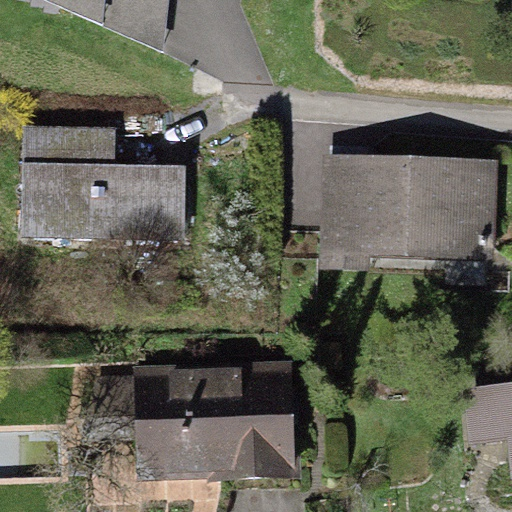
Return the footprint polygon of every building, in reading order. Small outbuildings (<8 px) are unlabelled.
[(45,0),(162,51),(167,0),(45,0)] [(24,127),(21,235),(185,240),(187,165),(114,163),(115,130),(24,127)] [(497,162),(325,155),(320,269),(368,271),(369,259),(492,264),(497,162)] [(292,360),(132,366),(136,483),(297,477),(292,360)] [(511,383),(463,387),(468,444),(509,440),(511,476),(511,383)]
